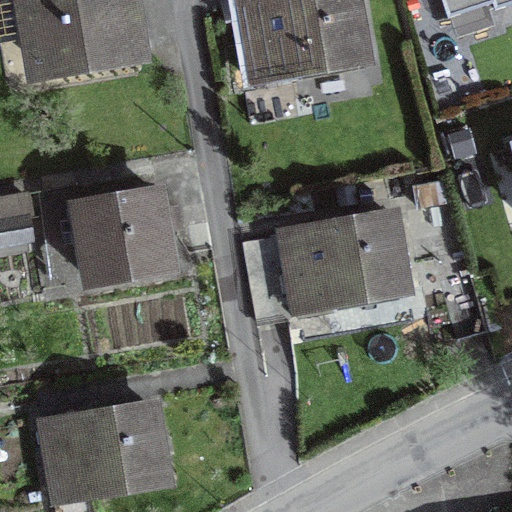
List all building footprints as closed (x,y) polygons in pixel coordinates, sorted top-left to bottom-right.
[(29,0),(40,65),(133,49),(123,0),(29,0)] [(262,0),(263,2),(241,6),(254,84),(289,78),(288,72),(364,59),(354,0),(262,0)] [(511,0),(441,0),(448,18),(492,3),(495,10),(511,4),(511,0)] [(91,281),(170,267),(164,232),(176,229),(173,209),(160,211),(157,193),(78,207),(91,281)] [(0,244),(32,238),(28,216),(0,221),(0,244)] [(242,242),(255,321),(323,310),(328,302),(404,289),(392,217),(341,225),(340,220),(303,226),(304,232),(242,242)] [(439,281),(456,341),(488,332),(470,272),(439,281)] [(42,426),(56,511),(93,511),(90,493),(164,480),(153,408),(102,416),(101,410),(63,416),(64,422),(42,426)]
